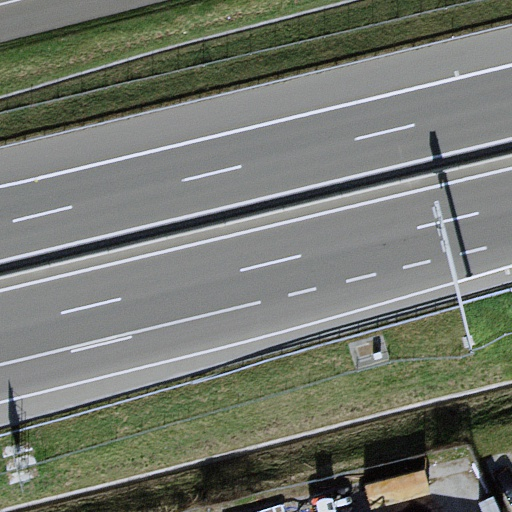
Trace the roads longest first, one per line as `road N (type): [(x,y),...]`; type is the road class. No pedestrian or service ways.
road 1 (motorway): [(0,328),(511,205)]
road 2 (motorway): [(511,100),(0,222)]
